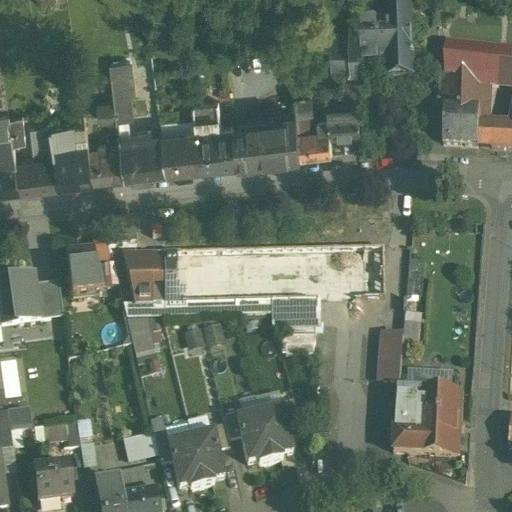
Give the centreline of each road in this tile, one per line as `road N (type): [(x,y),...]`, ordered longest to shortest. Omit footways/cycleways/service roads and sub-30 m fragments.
road 1 (residential): [(507,176),(398,172),(0,216)]
road 2 (residential): [(484,478),(507,176)]
road 3 (residential): [(483,503),(374,468),(261,511)]
